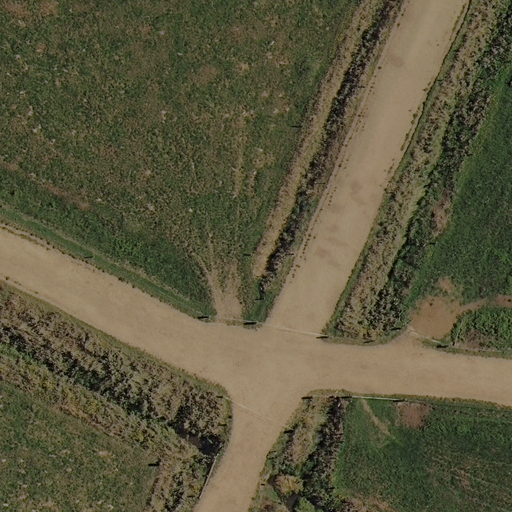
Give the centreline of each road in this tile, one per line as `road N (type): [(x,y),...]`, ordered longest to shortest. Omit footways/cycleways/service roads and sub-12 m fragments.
road 1 (track): [(276,511),(502,0)]
road 2 (track): [(511,369),(349,352),(0,186)]
